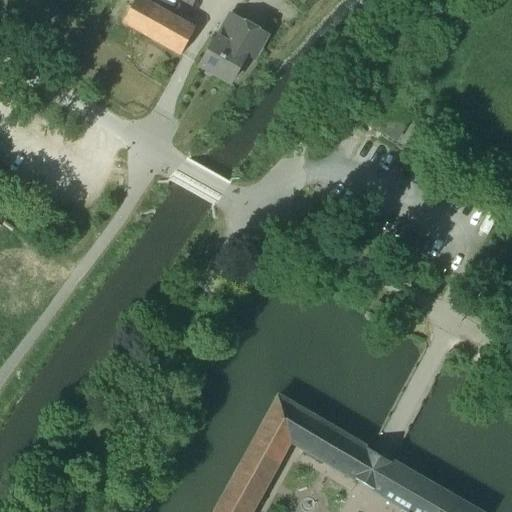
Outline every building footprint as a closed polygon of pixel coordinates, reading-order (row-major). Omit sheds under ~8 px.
[(147,4),(140,0),(135,0),(123,24),(180,56),(195,31),(147,4)] [(266,37),(236,21),(227,36),(224,42),(246,55),(246,56),(253,60),(266,37)] [(224,42),(217,39),(200,68),(205,71),(203,73),(212,78),(213,76),(229,85),(246,56),(246,55),(224,42)] [(409,118),(381,102),(368,126),(396,142),(409,118)] [(81,223),(70,214),(63,224),(74,232),(81,223)] [(473,511),(277,397),(214,511),(251,511),(287,447),(286,447),(289,442),(407,511),(473,511)]
